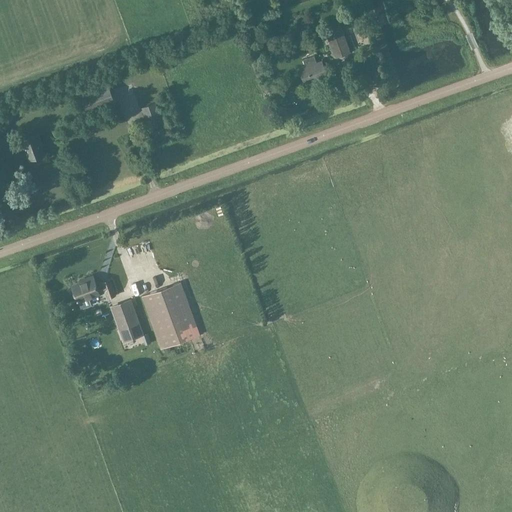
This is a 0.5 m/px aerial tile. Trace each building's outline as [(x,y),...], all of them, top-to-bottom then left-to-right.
[(335,57),(351,51),(343,30),(327,35),(335,57)] [(317,63),(314,55),(303,59),(306,67),(300,69),(304,83),(326,75),(321,61),(317,63)] [(86,114),(115,103),(108,84),(79,95),(86,114)] [(149,129),(163,125),(155,103),(141,108),(149,129)] [(29,160),(44,155),(36,132),(21,138),(29,160)] [(96,286),(93,277),(71,285),(77,301),(105,292),(107,298),(115,295),(109,279),(102,282),(103,284),(96,286)] [(162,349),(200,335),(181,281),(143,295),(162,349)] [(141,334),(143,334),(131,300),(112,307),(124,340),(141,334)]
